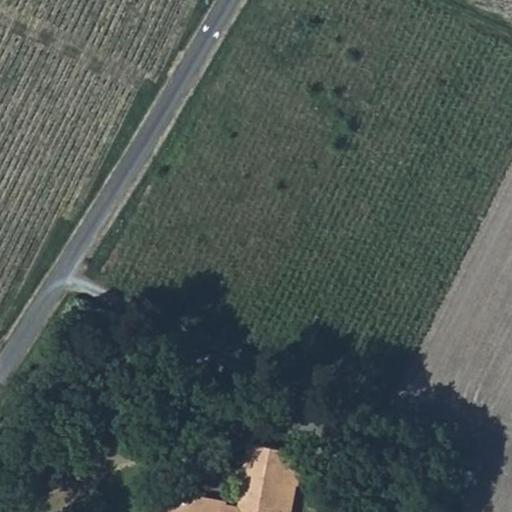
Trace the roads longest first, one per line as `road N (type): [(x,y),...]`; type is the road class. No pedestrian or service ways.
road 1 (track): [(60,278),(511,448)]
road 2 (unclassified): [(0,374),(228,0)]
